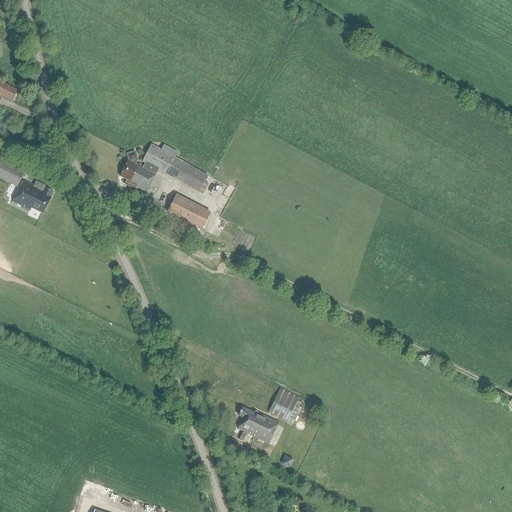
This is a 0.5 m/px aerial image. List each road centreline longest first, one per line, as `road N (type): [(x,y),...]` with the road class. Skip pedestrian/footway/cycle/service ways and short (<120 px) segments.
road 1 (tertiary): [(223,511),(144,305),(65,145),(25,0)]
road 2 (track): [(511,397),(241,259),(196,254),(127,219),(103,220)]
